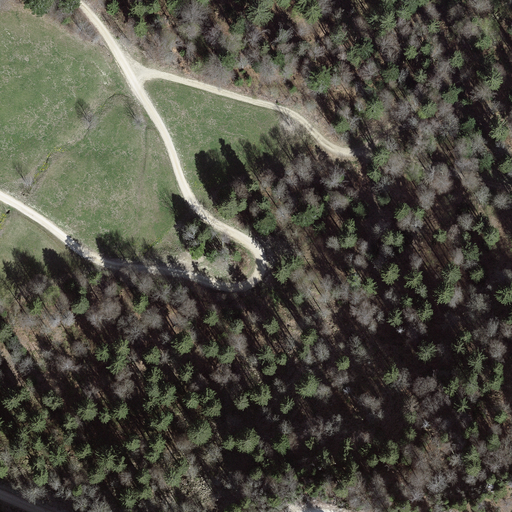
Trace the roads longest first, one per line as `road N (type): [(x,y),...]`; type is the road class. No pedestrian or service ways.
road 1 (track): [(0,194),(110,262),(230,287),(254,277),(262,264),(258,250),(193,201),(131,73)]
road 2 (track): [(131,73),(277,107),(343,150)]
road 3 (track): [(343,150),(511,188)]
